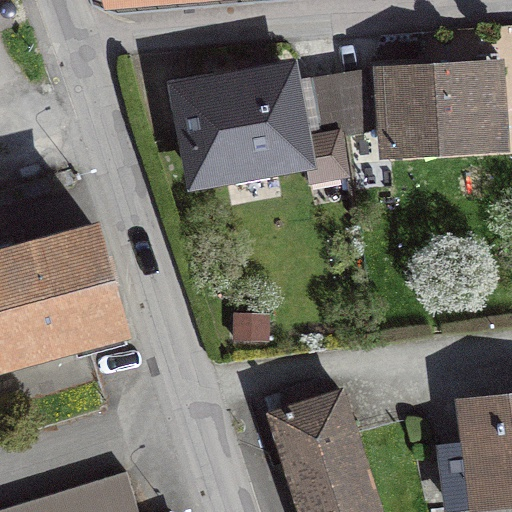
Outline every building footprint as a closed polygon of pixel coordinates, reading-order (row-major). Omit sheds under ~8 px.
[(382,73),(387,150),(503,143),(499,66),(382,73)] [(180,90),(196,179),(304,159),(288,70),(180,90)] [(343,130),(338,79),(337,74),(307,80),(315,135),(343,130)] [(368,74),(338,79),(345,134),(373,128),(368,74)] [(0,254),(0,362),(74,343),(72,333),(120,320),(95,229),(57,239),(0,254)] [(378,511),(340,391),(323,397),(318,381),(284,392),(288,407),(271,413),(302,511),(378,511)] [(442,449),(448,502),(511,494),(511,400),(466,406),(471,445),(442,449)] [(0,511),(138,511),(125,470),(0,509),(0,511)]
